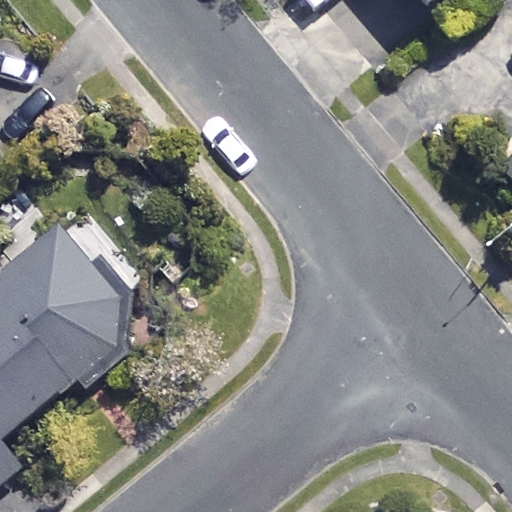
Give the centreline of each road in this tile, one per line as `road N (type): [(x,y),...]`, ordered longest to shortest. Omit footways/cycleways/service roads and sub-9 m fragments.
road 1 (residential): [(418,316),(161,0)]
road 2 (residential): [(174,511),(418,316)]
road 3 (residential): [(511,428),(418,316)]
